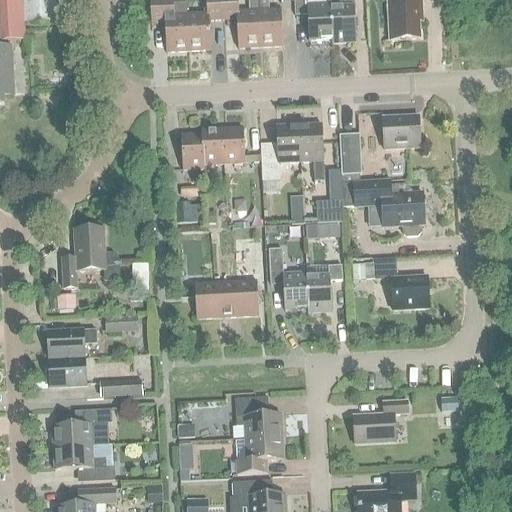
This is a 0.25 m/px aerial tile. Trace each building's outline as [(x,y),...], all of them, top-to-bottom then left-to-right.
[(53,0),(0,0),(0,42),(24,41),(23,28),(45,26),(46,35),(56,34),(53,0)] [(166,55),(188,54),(186,16),(186,5),(173,6),(172,0),(149,0),(151,27),(164,26),(166,55)] [(205,0),(206,15),(186,16),(188,54),(211,52),(209,23),(223,22),(222,8),(221,0),(205,0)] [(237,0),(221,0),(222,8),(238,8),(237,0)] [(260,50),(257,0),(246,0),(247,13),(236,14),(238,51),(260,50)] [(267,0),(257,0),(260,50),(282,49),(281,11),(269,12),(267,0)] [(330,0),(330,6),(332,42),(331,42),(331,46),(355,45),(353,0),(330,0)] [(421,14),(420,0),(406,0),(387,1),(389,43),(419,41),(418,14),(421,14)] [(332,42),(330,6),(307,7),(307,2),(306,2),(294,3),(295,18),(307,17),(308,43),(331,42),(332,42)] [(13,97),(11,49),(0,49),(0,105),(3,105),(2,97),(13,97)] [(420,150),(418,118),(382,120),(384,152),(420,150)] [(321,127),(298,128),(300,165),(313,164),(314,184),(324,184),(321,127)] [(287,165),(300,165),(298,128),(275,129),(276,146),(260,147),(261,184),(279,183),(278,174),(288,174),(287,165)] [(242,130),(222,131),(223,167),(244,166),(242,130)] [(203,167),(223,167),(222,131),(201,132),(201,136),(202,167),(203,167)] [(204,171),(203,167),(202,167),(201,136),(180,137),(182,172),(204,171)] [(357,137),(339,138),(341,185),(359,184),(358,176),(359,176),(357,137)] [(390,183),(352,185),(342,186),(343,210),(381,208),(382,230),(401,229),(402,236),(406,240),(417,240),(420,235),(419,228),(424,227),(422,195),(413,196),(404,187),(390,188),(390,183)] [(197,189),(180,190),(180,200),(198,199),(197,189)] [(317,226),(343,225),(342,202),(316,203),(317,226)] [(198,207),(189,208),(190,226),(199,226),(198,207)] [(303,212),(290,213),(291,226),(304,226),(303,212)] [(214,213),(206,214),(207,226),(215,226),(214,213)] [(341,230),(309,232),(309,244),(342,242),(341,230)] [(76,274),(103,272),(104,284),(119,283),(118,264),(118,261),(116,258),(114,257),(111,256),(108,256),(104,256),(103,231),(73,233),(75,261),(61,261),(63,291),(77,291),(76,274)] [(306,279),(306,275),(283,277),(281,251),(268,252),(270,287),(283,287),(284,313),(307,312),(308,312),(306,279)] [(372,266),(365,266),(366,283),(391,282),(392,313),(428,311),(427,279),(397,281),(396,261),(372,262),(372,266)] [(148,266),(131,267),(132,293),(148,293),(148,266)] [(365,266),(350,267),(351,284),(366,283),(365,266)] [(308,312),(307,312),(307,316),(331,314),(329,283),(342,283),(341,268),(328,268),(328,278),(306,279),(308,312)] [(256,283),(236,284),(238,320),(258,319),(256,283)] [(236,284),(215,285),(217,321),(238,320),(236,284)] [(196,322),(217,321),(215,285),(194,287),(196,322)] [(72,297),(56,298),(57,312),(73,311),(72,297)] [(56,312),(55,300),(43,300),(44,313),(56,312)] [(104,321),(104,335),(136,333),(136,319),(104,321)] [(96,332),(47,335),(48,361),(84,359),(83,347),(97,346),(96,332)] [(85,388),(84,362),(48,364),(50,390),(85,388)] [(99,386),(100,400),(141,398),(140,384),(99,386)] [(244,428),(245,441),(281,439),(280,416),(268,417),(267,400),(235,402),(236,418),(235,418),(236,429),(244,428)] [(440,402),(441,414),(461,413),(460,401),(440,402)] [(407,416),(406,404),(383,405),(383,417),(353,419),(354,447),(395,445),(393,417),(407,416)] [(108,448),(107,426),(111,426),(111,412),(78,413),(79,427),(52,429),(53,451),(91,449),(108,448)] [(194,428),(177,428),(178,441),(195,440),(194,428)] [(281,439),(245,441),(246,462),(236,463),(236,478),(266,476),(266,463),(282,462),(281,439)] [(192,447),(178,447),(179,461),(193,460),(192,447)] [(91,449),(53,451),(54,473),(81,472),(82,485),(114,483),(114,469),(105,470),(105,461),(92,461),(91,449)] [(189,471),(178,472),(179,482),(190,482),(189,471)] [(415,503),(414,477),(390,478),(391,494),(357,495),(357,511),(399,511),(399,503),(415,503)] [(248,509),(248,511),(284,511),(284,496),(272,497),(271,483),(231,485),(232,500),(238,500),(239,510),(248,509)] [(161,488),(146,489),(147,506),(162,506),(161,488)] [(56,511),(94,511),(94,507),(116,506),(115,491),(83,493),(83,507),(56,508),(56,511)] [(206,511),(206,502),(185,503),(185,511),(206,511)]
